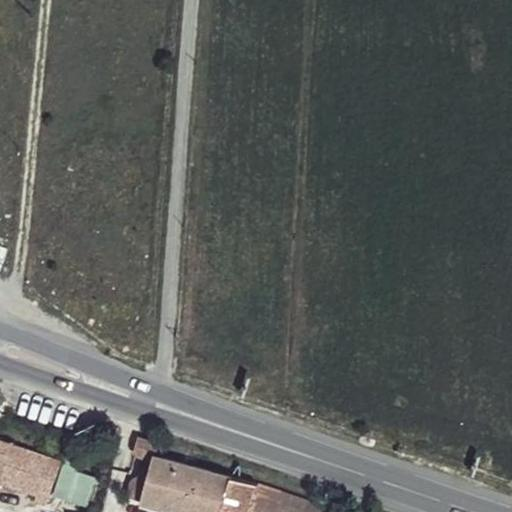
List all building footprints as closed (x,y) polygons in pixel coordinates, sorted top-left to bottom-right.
[(163,446),(141,437),(139,455),(152,459),(147,473),(135,478),(131,496),(172,508),(184,464),(163,457),(163,446)] [(100,479),(113,481),(120,448),(96,439),(96,450),(101,463),(100,479)] [(57,466),(0,440),(0,495),(40,510),(57,466)] [(96,471),(78,466),(82,453),(67,448),(53,493),(87,503),(96,471)] [(257,511),(264,489),(184,464),(172,508),(188,511),(257,511)] [(337,511),(264,489),(257,511),(337,511)]
